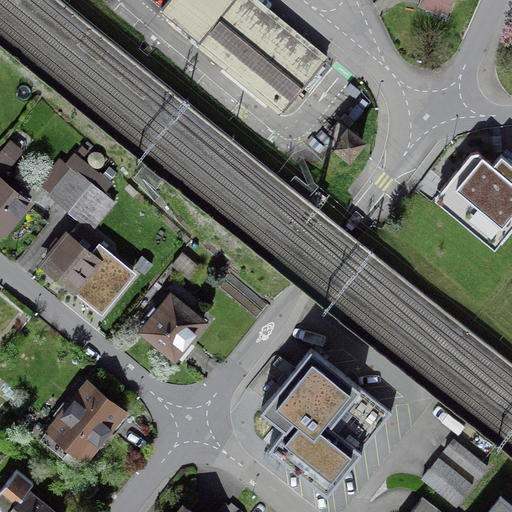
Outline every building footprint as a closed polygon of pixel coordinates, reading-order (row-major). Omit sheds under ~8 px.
[(200,40),(196,45),(211,57),(215,52),(284,109),(303,86),(308,90),(320,76),(315,71),(324,60),(273,19),(249,0),(167,0),(161,8),(200,40)] [(446,17),(453,0),(420,0),(418,5),(446,17)] [(362,139),(348,127),(335,143),(349,155),(362,139)] [(478,150),(471,152),(441,189),(502,240),(511,227),(511,161),(501,153),(493,163),(478,150)] [(52,194),(69,208),(89,183),(72,169),(52,194)] [(0,226),(4,229),(27,202),(0,179),(0,226)] [(89,183),(69,208),(84,219),(104,195),(89,183)] [(104,195),(84,219),(92,227),(112,202),(104,195)] [(56,247),(44,262),(74,286),(96,259),(91,255),(66,234),(61,241),(56,238),(52,244),(56,247)] [(100,244),(91,255),(96,259),(74,286),(74,287),(101,309),(133,271),(100,244)] [(171,295),(158,310),(153,306),(145,316),(150,321),(142,330),(174,355),(176,353),(180,357),(191,342),(188,339),(203,321),(171,295)] [(284,427),(268,446),(327,493),(392,411),(311,346),(261,408),(284,427)] [(124,416),(120,413),(122,410),(87,382),(68,407),(62,403),(56,411),(61,415),(44,437),(62,451),(59,455),(75,469),(107,428),(111,431),(124,416)] [(488,466),(453,438),(444,449),(479,477),(488,466)] [(473,485),(438,457),(422,476),(456,505),(473,485)] [(0,511),(54,511),(27,489),(33,482),(16,468),(0,488),(0,511)] [(511,511),(511,484),(502,496),(501,495),(487,511),(441,511),(422,496),(409,511),(511,511)] [(237,511),(225,502),(217,511),(193,511),(185,505),(179,511),(237,511)]
